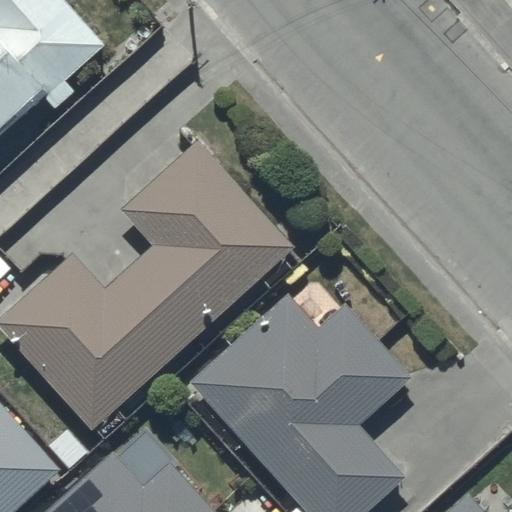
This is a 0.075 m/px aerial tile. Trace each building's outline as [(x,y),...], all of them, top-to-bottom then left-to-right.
[(0,0),(0,151),(8,145),(5,142),(48,106),(56,116),(78,97),(70,86),(110,52),(66,0),(0,0)] [(76,260),(0,326),(0,330),(94,438),(300,256),(200,143),(119,215),(151,252),(105,293),(76,260)] [(290,297),(190,388),(300,510),(296,511),(377,511),(409,484),(360,430),(414,382),(347,308),(321,332),(290,297)] [(0,511),(23,511),(65,474),(0,404),(0,511)] [(118,455),(53,511),(214,511),(170,462),(145,485),(118,455)] [(454,511),(484,511),(471,497),(454,511)]
